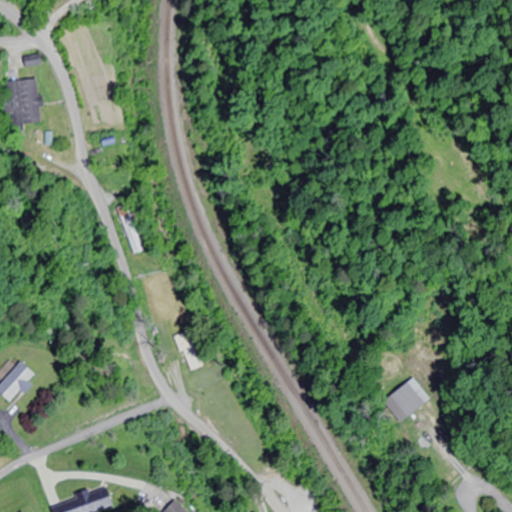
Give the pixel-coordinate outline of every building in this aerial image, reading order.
[(46,124),(42,80),(10,83),(15,128),(46,124)] [(132,204),(118,209),(125,227),(139,222),(132,204)] [(206,367),(192,330),(177,336),(191,372),(206,367)] [(41,376),(27,362),(1,389),(16,404),(28,392),(32,395),(40,387),(35,382),(41,376)] [(413,421),(435,399),(416,380),(395,402),(413,421)] [(49,507),(50,511),(103,511),(117,508),(110,487),(49,507)]
